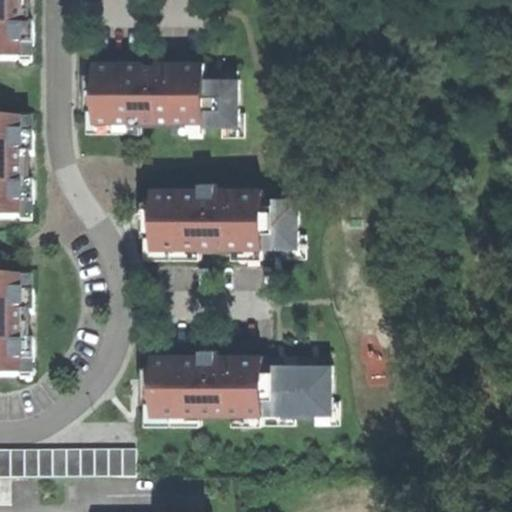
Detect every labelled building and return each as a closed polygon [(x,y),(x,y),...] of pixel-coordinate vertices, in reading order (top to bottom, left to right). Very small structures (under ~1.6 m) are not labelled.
[(0,0),(0,60),(21,61),(21,47),(34,47),(34,26),(30,26),(30,0),(0,0)] [(34,64),(34,47),(21,47),(21,61),(21,64),(34,64)] [(204,126),(206,126),(206,80),(206,71),(206,63),(157,64),(157,67),(145,67),(145,64),(96,64),(96,75),(96,111),(96,122),(130,122),(130,127),(143,126),(175,126),(187,126),(187,122),(204,122),(204,126)] [(219,71),(206,71),(206,80),(239,79),(239,71),(219,71)] [(87,111),(96,111),(96,75),(86,75),(86,104),(86,111),(87,111)] [(239,79),(206,80),(206,126),(223,126),(240,126),(240,114),(240,79),(239,79)] [(143,134),(143,126),(130,127),(130,122),(96,122),(96,111),(87,111),(87,134),(143,134)] [(246,114),(240,114),(240,126),(223,126),(223,138),(246,138),(246,114)] [(22,117),(22,122),(22,135),(33,135),(33,117),(22,117)] [(0,219),(21,219),(21,206),(34,206),(35,183),(31,183),(31,156),(35,157),(35,135),(33,135),(22,135),(22,122),(0,121),(0,219)] [(206,134),(206,126),(204,126),(204,122),(187,122),(187,126),(175,126),(175,134),(206,134)] [(265,248),(266,248),(266,200),(265,189),(219,190),(203,190),(155,190),(155,201),(155,237),(156,248),(190,248),(190,253),(203,253),(234,253),(248,253),(248,248),(265,248)] [(266,200),(266,248),(301,248),(301,235),(300,200),(266,200)] [(146,237),(155,237),(155,201),(145,201),(145,220),(146,237)] [(33,222),(34,206),(21,206),(21,219),(21,222),(33,222)] [(266,248),(265,248),(265,260),(279,260),(308,260),(308,235),(301,235),(301,248),(266,248)] [(203,260),(203,253),(190,253),(190,248),(156,248),(155,237),(146,237),(146,260),(203,260)] [(265,260),(265,248),(248,248),(248,253),(234,253),(235,260),(265,260)] [(21,275),(21,280),(21,293),(33,293),(33,275),(21,275)] [(0,376),(21,377),(21,363),(33,363),(35,363),(35,341),(30,341),(31,315),(35,315),(35,293),(33,293),(21,293),(21,280),(0,279),(0,376)] [(248,414),(266,414),(265,366),(265,356),(218,356),(203,356),(155,357),(155,366),(155,402),(155,414),(190,414),(190,419),(203,419),(235,418),(248,418),(248,414)] [(332,365),(332,356),(316,356),(282,356),(265,356),(265,366),(332,365)] [(33,380),(33,363),(21,363),(21,377),(21,380),(33,380)] [(332,365),(265,366),(266,414),(282,414),(282,418),(296,418),(316,418),(317,418),(317,414),(335,414),(335,401),(335,365),(332,365)] [(147,402),(155,402),(155,366),(145,366),(145,388),(145,402),(147,402)] [(342,401),(335,401),(335,414),(317,414),(317,418),(316,418),(316,426),(342,426),(342,401)] [(203,427),(203,419),(190,419),(190,414),(155,414),(155,402),(147,402),(147,427),(203,427)] [(235,427),(266,426),(266,414),(248,414),(248,418),(235,418),(235,427)] [(282,414),(266,414),(266,426),(296,426),(296,418),(282,418),(282,414)] [(0,479),(11,480),(136,479),(136,451),(0,452),(0,479)] [(0,506),(12,506),(11,480),(0,479),(0,506)]
